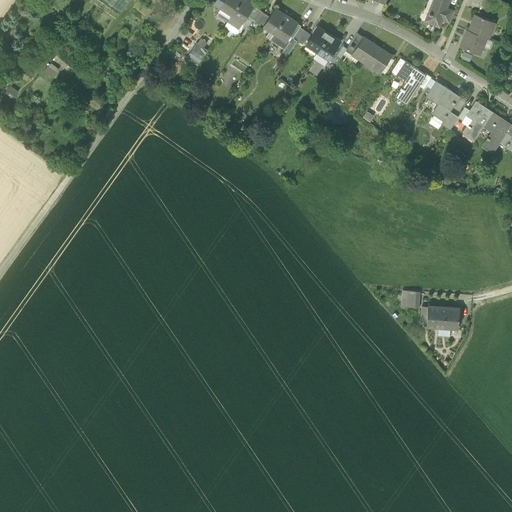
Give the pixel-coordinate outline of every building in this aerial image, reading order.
[(104,0),(122,12),(130,0),(104,0)] [(224,0),(221,6),(232,14),(241,0),(224,0)] [(249,0),(241,0),(232,14),(244,21),(255,4),(249,0)] [(428,22),(436,25),(439,18),(449,22),(453,10),(447,7),(449,0),(435,0),(434,2),(433,1),(432,2),(434,3),(431,12),(429,13),(429,14),(427,15),(425,19),(428,22)] [(491,10),(493,4),(483,0),(481,5),(491,10)] [(227,21),(232,14),(221,6),(216,14),(227,21)] [(271,29),(275,32),(286,15),(275,7),(263,25),(271,29)] [(250,18),(255,21),(261,11),(256,8),(250,18)] [(267,14),(261,11),(255,21),(260,25),(267,14)] [(239,29),(244,21),(232,14),(227,21),(239,29)] [(475,14),(468,31),(485,37),(487,38),(490,30),(492,31),(495,22),(475,14)] [(287,39),(290,35),(296,25),(298,22),(286,15),(275,32),(287,40),(287,39)] [(239,29),(227,21),(224,26),(236,34),(239,29)] [(299,26),(296,25),(290,35),(292,36),(299,26)] [(292,36),(298,40),(304,30),(299,26),(292,36)] [(306,43),(318,51),(329,33),(318,26),(312,35),(306,43)] [(266,36),(271,39),(275,32),(271,29),(266,36)] [(309,33),(304,30),(298,40),(303,43),(304,42),(309,33)] [(481,45),(485,37),(468,31),(467,30),(460,46),(480,54),(483,46),(481,45)] [(290,41),(287,39),(287,40),(275,32),(271,39),(285,48),(290,41)] [(309,33),(304,42),(306,43),(312,35),(309,33)] [(341,41),(329,33),(318,51),(329,58),(341,41)] [(355,49),(363,37),(357,33),(349,45),(355,49)] [(285,59),(298,40),(292,36),(290,35),(287,39),(290,41),(285,48),(281,54),(285,58),(285,59)] [(359,58),(380,72),(391,55),(363,37),(355,49),(352,54),(359,58)] [(329,58),(333,60),(336,56),(335,55),(342,44),(343,45),(344,43),(341,41),(329,58)] [(190,53),(201,60),(208,50),(204,47),(199,44),(196,42),(190,53)] [(335,55),(336,56),(340,59),(343,54),(346,50),(347,48),(343,45),(342,44),(335,55)] [(346,50),(352,54),(355,49),(349,45),(347,48),(346,50)] [(463,49),(460,57),(469,60),(472,52),(463,49)] [(352,54),(346,50),(343,54),(356,62),(359,58),(352,54)] [(325,65),(329,58),(318,51),(313,57),(325,65)] [(396,96),(407,103),(419,85),(426,74),(425,74),(424,75),(418,71),(419,70),(406,61),(396,76),(406,82),(402,88),(401,87),(400,88),(401,89),(396,96)] [(44,71),(53,77),(57,72),(59,69),(51,63),(49,66),(48,66),(44,71)] [(419,85),(424,88),(431,77),(426,73),(425,74),(426,74),(419,85)] [(434,114),(443,120),(450,111),(455,104),(461,96),(436,80),(426,96),(434,101),(435,100),(440,103),(440,104),(434,114)] [(9,84),(4,91),(12,98),(18,91),(9,84)] [(474,140),(483,126),(491,114),(484,109),(485,106),(476,100),(468,111),(466,115),(473,119),(463,133),(474,140)] [(463,108),(458,116),(456,119),(461,123),(466,115),(468,111),(463,108)] [(450,129),(456,119),(458,116),(450,111),(443,120),(441,123),(450,129)] [(493,152),(500,141),(510,126),(503,122),(504,119),(493,111),(491,114),(483,126),(492,131),(482,145),(493,152)] [(441,123),(443,120),(434,114),(429,122),(438,128),(441,123)] [(511,123),(510,126),(500,141),(511,149),(511,123)] [(402,306),(415,307),(416,291),(403,290),(402,306)] [(427,326),(458,328),(459,308),(428,306),(427,320),(427,323),(427,326)]
